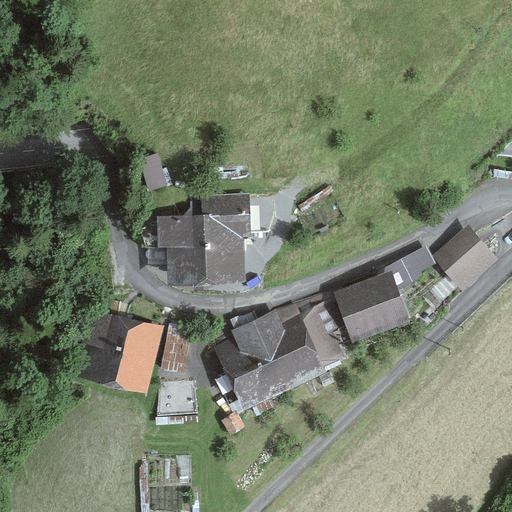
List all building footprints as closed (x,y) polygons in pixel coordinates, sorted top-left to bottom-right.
[(159,147),(141,152),(149,183),(167,178),(159,147)] [(159,198),(160,248),(172,248),(172,280),(240,278),(239,233),(248,232),(247,196),(159,198)] [(472,230),(437,259),(461,286),(495,257),(472,230)] [(390,274),(339,293),(356,336),(406,316),(390,274)] [(240,344),(220,352),(244,406),(324,371),(322,365),(353,351),(330,298),(299,312),(303,322),(283,330),(277,316),(236,334),(240,344)] [(161,330),(91,314),(78,373),(147,389),(161,330)] [(189,333),(169,329),(162,358),(181,363),(189,333)]
